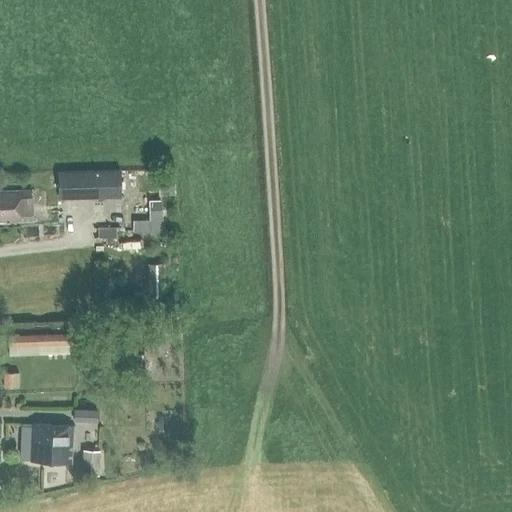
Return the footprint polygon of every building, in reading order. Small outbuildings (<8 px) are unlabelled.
[(120,200),(119,180),(119,172),(55,174),(56,202),(120,200)] [(173,185),(173,175),(155,175),(156,186),(173,185)] [(33,191),(20,192),(0,192),(0,222),(34,221),(33,191)] [(159,233),(159,202),(148,202),(148,221),(131,222),(132,234),(159,233)] [(115,239),(115,228),(96,229),(96,239),(115,239)] [(163,298),(163,263),(147,264),(148,299),(163,298)] [(173,322),(140,325),(141,340),(175,337),(173,322)] [(68,346),(67,334),(6,336),(6,348),(68,346)] [(11,388),(11,373),(1,373),(1,388),(11,388)] [(100,423),(100,409),(76,410),(76,412),(76,423),(97,423),(100,423)] [(25,462),(44,462),(60,463),(61,460),(71,461),(73,426),(32,424),(32,436),(26,436),(25,462)] [(101,451),(83,450),(83,474),(100,475),(101,451)]
